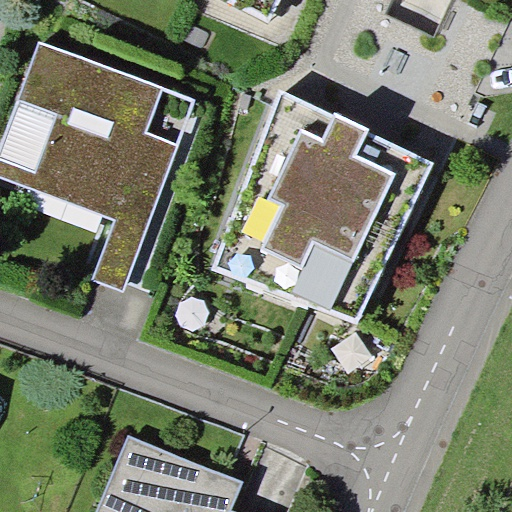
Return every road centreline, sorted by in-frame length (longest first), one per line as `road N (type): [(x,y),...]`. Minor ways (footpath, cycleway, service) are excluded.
road 1 (residential): [(0,317),(401,465)]
road 2 (residential): [(511,223),(401,465)]
